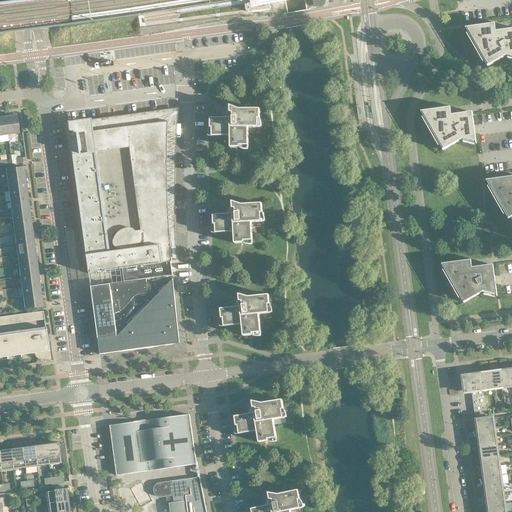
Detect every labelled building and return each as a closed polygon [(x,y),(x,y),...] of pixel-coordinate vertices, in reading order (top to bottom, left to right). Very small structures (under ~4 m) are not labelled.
[(496,32),(495,24),(465,28),(466,28),(467,28),(470,32),(474,41),(482,53),(486,61),(488,65),(487,66),(487,67),(503,58),(507,55),(508,55),(511,56),(511,29),(504,30),(496,32)] [(242,111),(233,107),(232,113),(230,119),(212,118),(212,128),(213,128),(213,136),(231,137),(230,149),(236,149),(240,149),(240,147),(249,148),(250,130),(260,130),(260,122),(262,122),(262,112),(242,111)] [(453,117),(452,110),(423,114),(425,114),(427,118),(444,148),(446,151),(444,152),(445,152),(465,141),(477,144),(478,146),(474,114),(453,117)] [(16,116),(5,117),(7,135),(18,134),(16,116)] [(93,120),(84,121),(86,133),(149,125),(149,124),(161,123),(168,122),(166,117),(93,124),(93,120)] [(86,133),(84,121),(69,123),(89,273),(173,262),(173,261),(172,261),(167,228),(169,228),(168,213),(168,204),(168,189),(167,184),(167,175),(167,165),(167,150),(168,136),(168,122),(161,123),(149,124),(149,125),(86,133)] [(5,169),(7,181),(25,178),(23,167),(5,169)] [(26,189),(25,178),(7,181),(8,191),(26,189)] [(511,179),(487,182),(488,183),(490,183),(511,220),(509,220),(510,221),(511,219),(511,179)] [(27,200),(26,189),(8,191),(10,202),(27,200)] [(29,210),(27,200),(10,202),(11,213),(29,210)] [(245,205),(235,202),(235,208),(233,214),(215,214),(215,224),(217,224),(217,233),(236,232),(236,244),(246,243),(246,242),(254,241),(254,236),(254,223),(264,223),(263,214),(265,214),(265,205),(245,205)] [(30,221),(29,210),(11,213),(13,223),(30,221)] [(32,232),(30,221),(13,223),(14,234),(32,232)] [(33,242),(32,232),(14,234),(16,245),(33,242)] [(35,253),(33,242),(16,245),(17,255),(35,253)] [(36,264),(35,253),(17,255),(18,266),(36,264)] [(473,270),(472,262),(443,266),(443,267),(445,267),(447,271),(466,303),(464,304),(465,305),(485,293),(497,297),(498,298),(498,299),(494,267),(473,270)] [(38,274),(36,264),(18,266),(20,277),(38,274)] [(39,285),(38,274),(20,277),(21,288),(39,285)] [(146,280),(146,279),(91,287),(99,347),(112,346),(117,337),(114,314),(116,313),(119,312),(121,311),(123,309),(125,307),(127,306),(128,304),(130,302),(131,300),(131,299),(132,299),(133,298),(134,297),(135,296),(136,296),(138,295),(140,294),(141,294),(142,294),(143,294),(146,294),(147,294),(148,293),(149,292),(150,291),(151,290),(151,289),(151,288),(151,287),(151,286),(150,286),(150,285),(149,284),(148,283),(147,283),(146,283),(146,280)] [(175,297),(173,279),(150,304),(149,303),(147,302),(146,302),(145,302),(144,302),(143,302),(142,302),(141,302),(139,303),(137,304),(136,305),(135,305),(134,307),(133,308),(131,309),(131,311),(130,312),(129,313),(128,315),(127,316),(127,318),(126,321),(125,324),(124,326),(124,327),(124,330),(117,337),(112,346),(113,353),(119,352),(158,346),(162,343),(165,345),(173,344),(175,341),(180,344),(176,311),(175,297)] [(41,296),(39,285),(21,288),(23,298),(41,296)] [(42,307),(41,296),(23,298),(24,309),(42,307)] [(251,299),(241,296),(242,303),(240,309),(237,309),(222,310),(223,320),(225,320),(226,328),(244,327),(245,338),(254,337),(254,336),(263,335),(261,317),(271,316),(271,308),(272,307),(272,298),(251,299)] [(46,339),(45,328),(30,330),(31,332),(17,334),(4,336),(0,336),(0,357),(7,357),(20,355),(34,353),(34,354),(34,355),(34,356),(35,357),(36,358),(37,359),(38,360),(39,360),(40,360),(41,360),(52,361),(50,342),(47,342),(46,339)] [(113,353),(112,346),(99,347),(100,354),(113,353)] [(511,387),(509,370),(499,371),(501,388),(511,387)] [(501,388),(499,371),(490,372),(492,389),(501,388)] [(492,389),(490,372),(480,374),(482,391),(492,389)] [(465,376),(461,376),(463,393),(470,392),(471,399),(483,397),(482,391),(480,374),(474,375),(465,373),(465,376)] [(484,404),(483,397),(471,399),(472,406),(484,404)] [(282,400),(277,401),(262,403),(252,401),(253,407),(251,414),(234,416),(236,426),(237,426),(239,434),(257,431),(259,443),(268,441),(268,439),(276,438),(273,420),(283,418),(282,410),(284,410),(282,400)] [(485,411),(484,404),(472,406),(473,413),(476,412),(479,412),(482,411),(485,411)] [(189,415),(110,426),(117,475),(196,465),(196,468),(198,477),(199,477),(197,468),(189,415)] [(494,427),(493,417),(473,420),(476,430),(494,427)] [(496,437),(494,427),(476,430),(474,430),(477,439),(496,437)] [(497,446),(496,437),(477,439),(475,440),(478,449),(497,446)] [(58,443),(45,445),(48,465),(61,463),(58,443)] [(48,465),(45,445),(34,446),(36,467),(48,465)] [(36,467),(34,446),(22,448),(24,468),(36,467)] [(498,456),(497,446),(478,449),(477,449),(479,459),(498,456)] [(24,468),(22,448),(10,449),(13,470),(24,468)] [(13,470),(10,449),(0,450),(0,467),(1,472),(13,470)] [(500,465),(498,456),(479,459),(478,459),(481,468),(500,465)] [(501,475),(500,465),(481,468),(479,468),(482,478),(501,475)] [(502,484),(501,475),(482,478),(480,478),(483,487),(502,484)] [(200,477),(199,477),(160,483),(158,483),(157,484),(156,485),(155,486),(154,487),(154,489),(153,490),(154,492),(154,493),(155,495),(156,496),(157,497),(159,497),(160,497),(162,497),(169,496),(169,503),(170,511),(205,511),(203,502),(204,502),(205,502),(204,496),(203,496),(202,496),(199,483),(200,483),(201,483),(200,477)] [(503,494),(502,484),(483,487),(482,487),(485,497),(503,494)] [(45,491),(47,504),(68,501),(66,488),(45,491)] [(300,500),(298,490),(278,494),(268,493),(269,499),(268,505),(251,509),(251,511),(290,511),(300,508),(299,500),(300,500)] [(505,504),(503,494),(485,497),(483,497),(486,507),(505,504)] [(69,511),(68,501),(47,504),(48,511),(69,511)]
